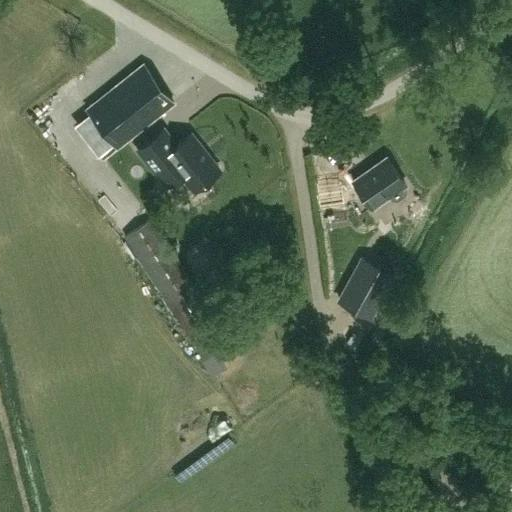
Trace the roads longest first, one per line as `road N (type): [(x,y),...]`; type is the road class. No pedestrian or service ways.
road 1 (unclassified): [(452,511),(363,405),(321,307),(287,112)]
road 2 (unclassified): [(287,112),(334,112),(390,90),(501,0)]
road 3 (unclassified): [(287,112),(93,0)]
